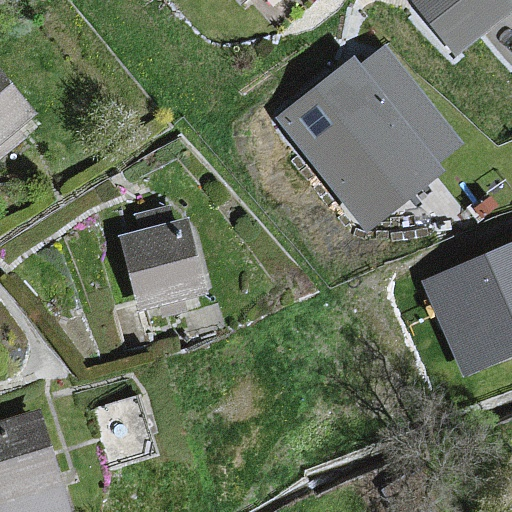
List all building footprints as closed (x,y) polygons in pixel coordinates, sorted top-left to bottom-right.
[(511,8),(511,3),(509,0),(412,0),(454,55),(511,8)] [(355,56),(276,117),(366,233),(445,172),(355,56)] [(0,59),(0,171),(53,134),(0,59)] [(202,233),(123,250),(141,332),(220,315),(202,233)] [(511,241),(421,281),(464,379),(511,358),(511,241)] [(99,394),(108,444),(154,436),(145,386),(99,394)] [(74,511),(53,424),(0,437),(0,511),(74,511)]
